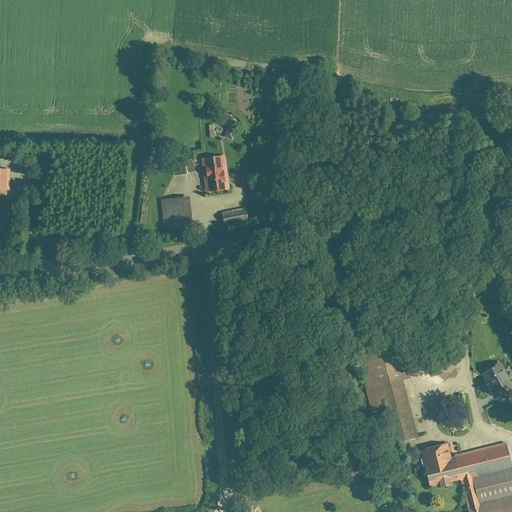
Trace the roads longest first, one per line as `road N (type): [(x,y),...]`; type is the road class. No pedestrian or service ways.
road 1 (tertiary): [(508,195),(0,280)]
road 2 (unclassified): [(508,195),(492,270),(511,320)]
